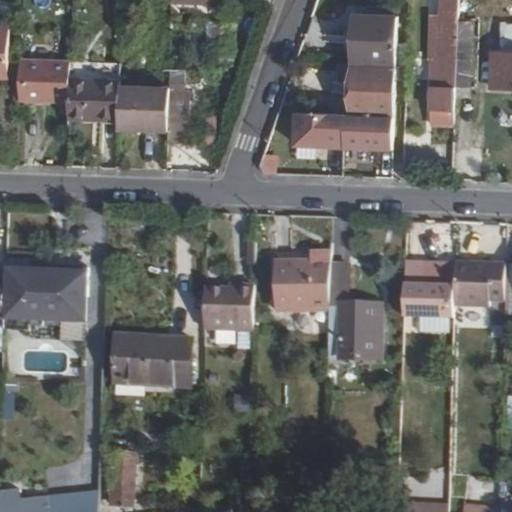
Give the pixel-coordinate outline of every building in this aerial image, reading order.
[(204,0),(204,10),(221,11),(221,0),(204,0)] [(0,25),(0,19),(0,13),(0,12),(0,76),(10,77),(12,25),(0,25)] [(353,65),(397,66),(399,15),(355,14),(353,65)] [(459,21),(457,87),(472,87),(475,21),(459,21)] [(221,45),(236,46),(236,25),(222,24),(221,45)] [(221,45),(220,66),(235,66),(236,46),(221,45)] [(511,51),(507,52),(492,51),(491,87),(511,87),(511,51)] [(70,102),(71,76),(72,59),(22,57),(20,101),(70,102)] [(119,122),(121,85),(121,77),(122,58),(104,57),(103,77),(71,76),(70,102),(70,119),(119,122)] [(397,66),(353,65),(341,64),(338,66),(338,82),(345,86),(353,86),(352,115),(396,117),(397,80),(407,80),(408,67),(397,66)] [(171,73),(171,89),(186,89),(186,73),(171,73)] [(169,131),(171,89),(171,86),(121,85),(119,122),(119,130),(169,131)] [(438,88),(438,107),(442,107),(442,111),(457,112),(457,89),(456,89),(438,88)] [(186,89),(171,89),(169,131),(169,142),(191,143),(193,89),(186,89)] [(385,154),(386,118),(288,115),(287,151),(385,154)] [(331,309),(333,262),(333,252),(276,252),(277,310),(331,309)] [(457,263),(456,284),(456,299),(456,305),(491,306),(491,300),(506,300),(507,262),(457,260),(457,263)] [(351,262),(333,262),(331,309),(329,360),(380,360),(382,304),(350,303),(351,262)] [(456,299),(456,284),(457,263),(436,262),(407,262),(406,283),(405,317),(455,318),(456,305),(456,299)] [(40,289),(37,336),(43,336),(42,351),(91,353),(94,292),(40,289)] [(238,294),(238,298),(206,297),(205,338),(254,339),(256,294),(238,294)] [(6,370),(19,371),(21,329),(8,329),(6,370)] [(118,341),(117,367),(116,383),(192,387),(195,338),(118,335),(118,341)] [(108,366),(117,367),(118,341),(109,341),(108,366)] [(87,366),(84,450),(102,450),(105,366),(87,366)] [(231,413),(247,413),(246,393),(231,393),(231,413)] [(479,399),(479,422),(497,422),(497,399),(479,399)] [(139,453),(113,451),(108,506),(134,508),(139,453)] [(491,506),(494,482),(476,480),(472,503),(491,506)] [(452,486),(449,511),(498,511),(499,511),(465,510),(467,487),(452,486)] [(498,511),(511,511),(511,494),(506,494),(506,487),(500,487),(498,511)] [(0,511),(18,511),(19,489),(0,488),(0,511)] [(96,511),(96,491),(19,493),(19,511),(96,511)] [(412,511),(445,511),(446,503),(414,501),(412,511)]
